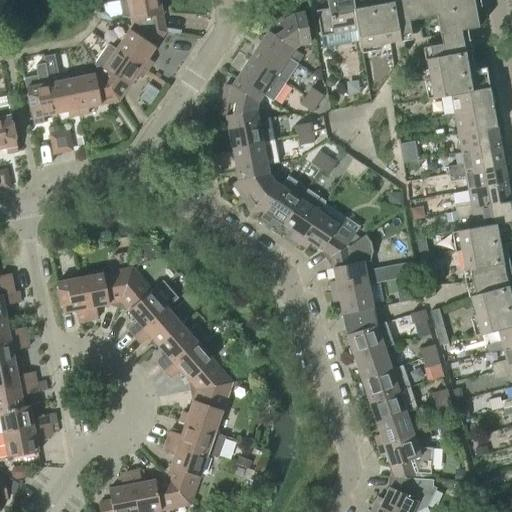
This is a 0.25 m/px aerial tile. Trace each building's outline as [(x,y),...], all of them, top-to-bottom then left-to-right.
[(164,1),(163,0),(117,0),(122,18),(130,20),(130,26),(164,34),(159,2),(164,1)] [(358,30),(352,0),(325,0),(327,10),(315,12),(321,49),(358,43),(356,31),(358,30)] [(408,21),(418,19),(414,0),(406,0),(374,6),(373,1),(377,0),(352,0),(358,30),(356,31),(358,43),(359,48),(399,41),(398,36),(410,34),(408,21)] [(414,0),(418,19),(435,16),(439,35),(460,31),(478,28),(472,0),(414,0)] [(267,31),(261,41),(287,58),(292,50),(299,45),(309,43),(304,12),(294,14),(291,9),(264,26),(267,31)] [(146,60),(164,34),(130,26),(129,31),(115,51),(146,72),(151,63),(146,60)] [(467,71),(460,31),(439,35),(441,45),(428,48),(430,59),(425,60),(432,100),(441,98),(451,97),(450,95),(489,88),(485,69),(488,68),(487,62),(471,65),(472,70),(467,71)] [(296,65),(287,58),(261,41),(249,59),(274,76),(284,83),(296,65)] [(146,72),(115,51),(107,45),(92,66),(97,73),(106,85),(118,102),(135,76),(140,80),(146,72)] [(78,116),(71,80),(58,83),(53,56),(43,58),(44,64),(46,74),(48,84),(54,115),(66,113),(68,118),(78,116)] [(284,83),(274,76),(249,59),(236,78),(261,95),(271,102),(284,83)] [(48,84),(46,74),(44,64),(34,66),(36,76),(23,79),(32,125),(42,123),(41,118),(54,115),(48,84)] [(94,75),(71,80),(78,116),(88,114),(87,108),(100,106),(118,102),(106,85),(97,73),(94,75)] [(256,102),(261,95),(236,78),(230,86),(224,84),(217,116),(224,118),(226,126),(256,120),(255,111),(256,102)] [(310,87),(304,96),(316,104),(322,95),(310,87)] [(492,107),(489,88),(450,95),(451,97),(441,98),(444,117),(454,115),(454,114),(492,107)] [(309,113),(316,104),(304,96),(298,105),(309,113)] [(8,106),(0,107),(0,150),(4,149),(5,155),(17,153),(8,106)] [(496,126),(492,107),(454,114),(454,115),(458,133),(496,126)] [(268,118),(256,120),(226,126),(230,148),(261,142),(272,140),(268,118)] [(294,126),(296,135),(310,133),(308,124),(294,126)] [(461,152),(499,145),(496,126),(458,133),(461,152)] [(53,154),(74,150),(71,129),(50,133),(53,154)] [(312,144),(310,133),(296,135),(298,146),(312,144)] [(402,143),(403,160),(417,159),(415,141),(402,143)] [(265,164),(261,142),(230,148),(234,170),(265,164)] [(503,164),(499,145),(461,152),(463,164),(448,167),(449,174),(503,164)] [(317,169),(325,157),(318,152),(310,164),(317,169)] [(335,164),(325,157),(317,169),(327,176),(335,164)] [(263,213),(279,187),(271,181),(267,175),(265,164),(234,170),(237,181),(231,185),(249,211),(254,208),(263,213)] [(506,183),(503,164),(449,174),(451,182),(466,179),(468,190),(506,183)] [(9,169),(0,171),(0,188),(13,186),(9,169)] [(263,213),(260,218),(268,224),(271,219),(282,226),(298,199),(305,189),(286,177),(279,187),(263,213)] [(510,202),(506,183),(468,190),(470,202),(455,205),(456,212),(510,202)] [(298,244),(318,212),(324,204),(325,202),(305,189),(298,199),(282,226),(292,233),(289,238),(298,244)] [(511,221),(511,215),(510,202),(456,212),(457,219),(473,216),(475,229),(511,221)] [(359,227),(324,204),(318,212),(298,244),(306,249),(309,244),(321,251),(326,260),(357,238),(354,236),(359,227)] [(511,221),(475,229),(456,232),(464,271),(469,270),(472,286),(473,291),(473,295),(507,286),(506,282),(504,276),(498,246),(504,245),(505,251),(511,249),(511,221)] [(357,238),(326,260),(332,268),(335,282),(329,283),(331,293),(367,285),(362,263),(369,261),(371,252),(369,242),(364,234),(357,238)] [(424,239),(416,240),(418,251),(426,250),(424,239)] [(426,250),(418,251),(420,262),(428,261),(426,250)] [(428,261),(420,262),(422,273),(430,272),(428,261)] [(118,308),(132,269),(79,279),(87,315),(96,313),(95,307),(108,304),(118,308)] [(167,308),(132,269),(118,308),(127,311),(136,321),(132,325),(139,333),(167,308)] [(435,296),(430,272),(422,273),(426,298),(435,296)] [(10,274),(0,276),(0,287),(12,285),(10,274)] [(87,315),(79,279),(57,283),(62,313),(75,311),(77,323),(97,319),(96,313),(87,315)] [(12,285),(0,287),(0,291),(1,295),(14,293),(12,285)] [(371,309),(367,285),(331,293),(332,303),(339,302),(341,315),(371,309)] [(511,303),(507,286),(473,295),(470,296),(480,335),(498,330),(511,326),(511,303)] [(403,291),(405,302),(420,299),(418,289),(403,291)] [(0,295),(0,318),(6,318),(3,306),(20,303),(17,292),(14,293),(1,295),(0,295)] [(158,345),(181,325),(167,308),(139,333),(132,325),(127,329),(141,345),(150,337),(158,345)] [(345,336),(353,358),(382,348),(392,345),(384,323),(375,326),(373,319),(371,309),(341,315),(343,327),(345,336)] [(438,309),(430,312),(433,323),(441,321),(438,309)] [(412,324),(426,320),(423,311),(410,314),(412,324)] [(8,330),(6,318),(0,318),(0,341),(26,337),(24,327),(8,330)] [(441,321),(433,323),(436,334),(444,331),(441,321)] [(168,367),(196,342),(181,325),(158,345),(167,356),(158,364),(171,379),(175,375),(168,367)] [(511,345),(511,326),(498,330),(501,340),(486,345),(488,352),(503,348),(511,345)] [(444,331),(436,334),(439,346),(447,343),(444,331)] [(28,347),(26,337),(0,341),(0,365),(14,363),(12,350),(28,347)] [(231,382),(196,342),(168,367),(175,375),(180,370),(189,381),(191,391),(231,382)] [(511,366),(511,345),(503,348),(506,360),(491,365),(493,372),(511,366)] [(418,350),(421,360),(435,355),(432,346),(418,350)] [(390,370),(382,348),(353,358),(360,380),(390,370)] [(438,365),(435,355),(421,360),(424,369),(438,365)] [(17,376),(14,363),(0,365),(0,388),(35,382),(33,372),(17,376)] [(401,366),(390,370),(360,380),(368,402),(409,389),(401,366)] [(511,366),(493,372),(495,378),(510,374),(511,381),(511,366)] [(37,392),(35,382),(0,388),(0,411),(23,408),(23,407),(21,395),(37,392)] [(213,434),(231,382),(191,391),(193,400),(188,413),(182,411),(179,422),(184,424),(213,434)] [(416,410),(409,389),(368,402),(375,424),(404,414),(416,410)] [(431,394),(434,404),(448,399),(445,390),(431,394)] [(511,405),(511,397),(501,401),(503,408),(511,405)] [(450,409),(448,399),(434,404),(436,413),(450,409)] [(511,405),(503,408),(505,416),(511,413),(511,405)] [(28,406),(23,407),(23,408),(0,411),(0,435),(3,435),(2,434),(50,425),(48,416),(31,419),(28,406)] [(412,435),(404,414),(375,424),(379,435),(374,437),(377,447),(412,435)] [(224,438),(213,434),(184,424),(180,435),(169,431),(162,451),(170,453),(172,443),(206,455),(217,459),(224,438)] [(451,433),(449,424),(436,428),(439,437),(451,433)] [(52,435),(50,425),(2,434),(3,435),(7,458),(38,452),(35,439),(52,435)] [(416,447),(412,435),(377,447),(380,456),(386,454),(390,467),(390,477),(413,478),(419,478),(420,474),(430,474),(431,448),(416,447)] [(188,504),(206,455),(172,443),(170,453),(174,455),(169,467),(161,474),(188,504)] [(136,511),(130,479),(139,477),(138,470),(119,474),(122,486),(108,489),(110,500),(98,503),(100,511),(136,511)] [(149,511),(188,504),(161,474),(155,479),(141,482),(139,477),(130,479),(136,511),(149,511)] [(374,505),(386,511),(414,511),(426,506),(434,488),(431,487),(431,479),(419,478),(413,478),(390,477),(389,486),(383,499),(378,497),(374,505)]
